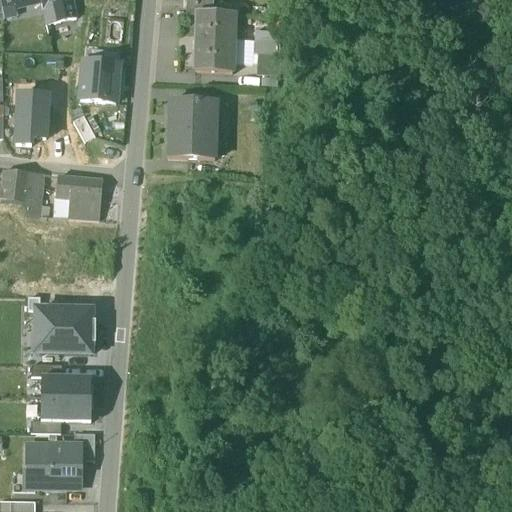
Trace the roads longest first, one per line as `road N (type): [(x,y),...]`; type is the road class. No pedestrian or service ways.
road 1 (residential): [(133,181),(104,511)]
road 2 (residential): [(150,0),(133,181)]
road 3 (residential): [(133,181),(0,166)]
